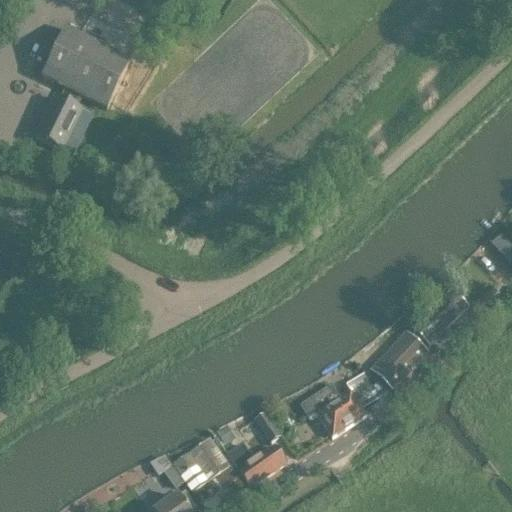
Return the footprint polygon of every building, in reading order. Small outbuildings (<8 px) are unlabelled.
[(136,64),(69,30),(46,77),(72,90),(66,101),(59,98),(40,137),(68,151),(87,112),(82,109),(88,98),(113,110),(136,64)] [(101,38),(89,32),(85,38),(98,45),(101,38)] [(414,331),(432,349),(472,309),(454,291),(414,331)] [(375,375),(395,394),(431,355),(405,330),(398,337),(405,344),(375,375)] [(320,418),(335,441),(370,419),(365,412),(383,401),(367,376),(349,389),(353,396),(344,402),(335,389),(303,410),(312,423),(320,418)] [(268,417),(264,420),(258,424),(274,447),(284,440),(268,417)] [(230,428),(219,435),(228,449),(239,442),(230,428)] [(248,486),(229,458),(226,461),(212,442),(175,468),(205,511),(221,511),(248,493),(245,488),(248,486)] [(229,458),(248,486),(253,492),(290,466),(277,448),(255,463),(245,448),(229,458)] [(140,475),(121,489),(137,511),(152,511),(162,506),(140,475)] [(199,511),(187,494),(181,499),(179,496),(155,511),(199,511)] [(65,501),(53,510),(54,511),(70,511),(72,510),(65,501)]
